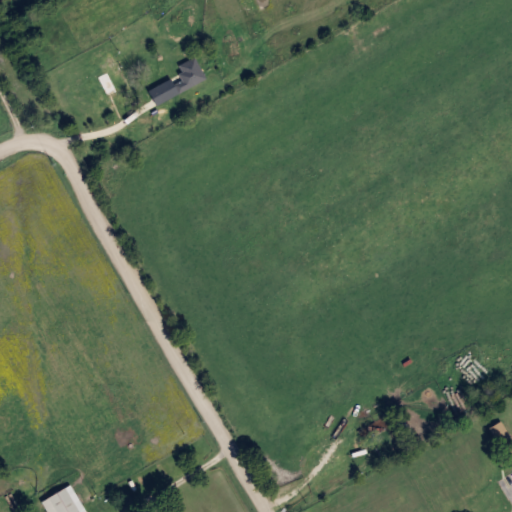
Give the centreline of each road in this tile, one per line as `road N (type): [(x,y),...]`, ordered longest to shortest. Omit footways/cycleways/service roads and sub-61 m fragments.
road 1 (residential): [(0,150),(34,139),(62,147),(268,511)]
road 2 (residential): [(125,511),(230,447)]
